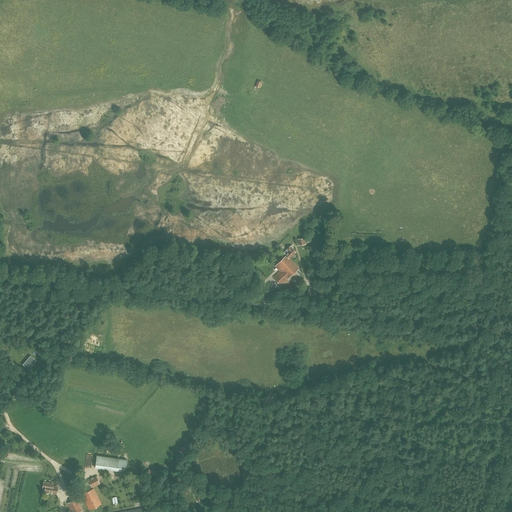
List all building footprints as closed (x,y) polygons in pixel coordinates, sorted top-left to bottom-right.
[(312,237),(305,237),(298,239),(298,245),(306,244),(314,243),(312,237)] [(284,252),(286,255),(289,258),(296,252),(292,248),(295,246),(293,244),(284,252)] [(289,258),(286,255),(275,266),(280,271),(273,277),(282,286),(288,279),(296,271),(298,273),(300,271),(298,269),(299,268),(289,258)] [(321,288),(309,287),(308,299),(319,300),(321,288)] [(36,357),(29,365),(32,367),(39,360),(36,357)] [(190,437),(187,440),(184,446),(183,447),(182,447),(179,451),(186,456),(189,451),(185,449),(192,438),(190,437)] [(127,460),(97,455),(95,468),(125,472),(127,460)] [(88,480),(92,488),(99,485),(94,476),(88,480)] [(56,494),(57,487),(50,486),(51,483),(44,482),(43,488),(45,488),(44,492),(56,494)] [(89,510),(101,504),(93,488),(82,494),(89,510)] [(72,511),(75,511),(83,508),(78,499),(68,504),(72,511)]
